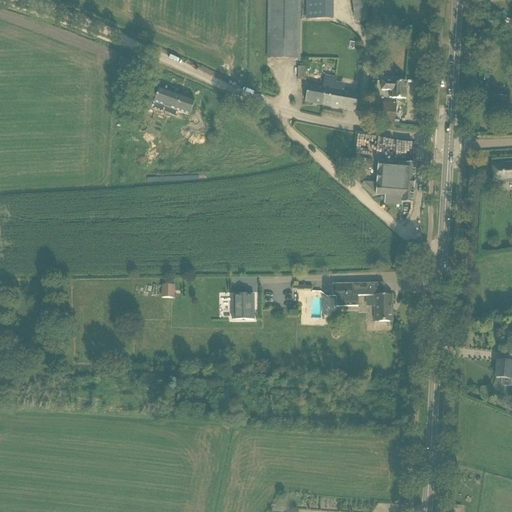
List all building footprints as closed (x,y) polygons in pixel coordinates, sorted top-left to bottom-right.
[(267,0),(267,59),(299,59),(299,0),(267,0)] [(305,0),(305,60),(329,60),(329,0),(305,0)] [(350,0),(354,23),(369,20),(365,0),(350,0)] [(297,67),(297,81),(305,81),(305,67),(297,67)] [(308,88),(305,103),(320,105),(323,106),(324,96),(333,98),(335,90),(334,90),(334,88),(335,84),(336,78),(325,76),(323,88),(318,87),(308,85),(308,88)] [(406,83),(396,83),(381,82),(381,91),(389,91),(389,99),(392,99),(405,100),(406,83)] [(149,88),(145,99),(153,102),(151,108),(175,117),(177,112),(189,116),(195,102),(158,89),(158,91),(149,88)] [(324,96),(323,106),(355,112),(358,94),(343,92),(335,90),(333,98),(324,96)] [(491,98),(492,105),(491,105),(491,119),(510,118),(509,104),(507,104),(506,97),(499,97),(498,96),(494,96),(493,98),(491,98)] [(372,101),(370,110),(369,120),(394,124),(396,105),(386,104),(372,101)] [(123,125),(136,126),(137,113),(124,112),(123,125)] [(378,162),(375,196),(384,197),(384,204),(402,205),(402,204),(412,204),(413,190),(414,190),(415,179),(414,179),(415,164),(404,164),(402,164),(378,162)] [(511,182),(511,163),(491,165),(493,185),(504,184),(504,183),(511,182)] [(358,307),(358,296),(374,296),(374,322),(392,322),(392,296),(383,296),(383,284),(351,284),(332,284),(332,297),(336,297),(336,307),(358,307)] [(174,286),(162,286),(162,298),(173,299),(174,286)] [(233,319),(232,319),(253,319),(251,319),(251,295),(253,295),(232,295),(233,295),(233,319)] [(494,364),(493,368),(494,369),(496,369),(495,379),(502,379),(501,385),(503,386),(509,387),(511,385),(511,379),(511,362),(497,362),(497,363),(495,363),(494,364)]
